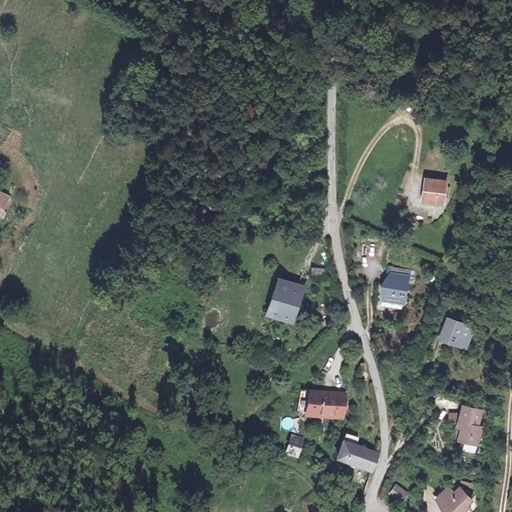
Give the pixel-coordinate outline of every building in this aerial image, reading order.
[(447,180),(429,177),(425,202),(443,205),(447,180)] [(0,213),(9,198),(0,192),(0,213)] [(386,281),(382,301),(403,306),(407,287),(417,288),(421,273),(390,265),(388,275),(393,277),(392,283),(386,281)] [(274,309),(293,317),(301,297),(283,289),(274,309)] [(403,306),(382,301),(379,300),(378,307),(401,313),(403,306)] [(451,319),(442,339),(465,349),(473,328),(451,319)] [(311,393),(309,416),(354,422),(357,399),(311,393)] [(468,405),(462,420),(467,422),(464,433),(461,442),(480,448),(485,430),(481,429),(487,412),(468,405)] [(402,423),(406,410),(396,408),(392,419),(402,423)] [(457,420),(457,411),(447,411),(447,420),(457,420)] [(459,432),(464,433),(467,422),(462,420),(459,432)] [(371,469),(376,451),(358,445),(359,438),(343,433),(336,458),(346,462),(345,467),(354,470),(356,465),(371,469)] [(296,455),(307,457),(311,439),(300,437),(296,455)] [(387,493),(398,502),(408,491),(397,482),(387,493)] [(448,485),(436,497),(450,511),(471,511),(473,510),(469,505),(474,500),(460,486),(455,491),(448,485)]
